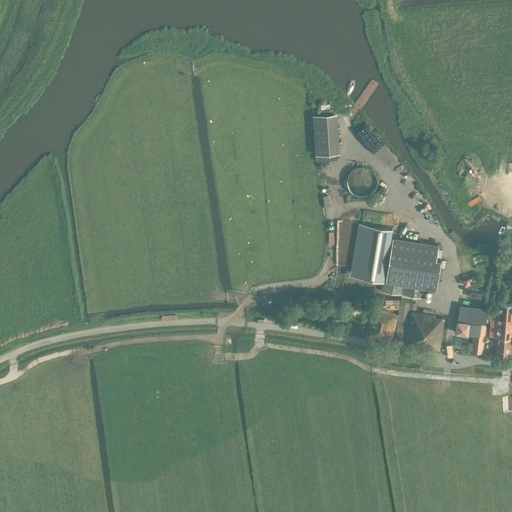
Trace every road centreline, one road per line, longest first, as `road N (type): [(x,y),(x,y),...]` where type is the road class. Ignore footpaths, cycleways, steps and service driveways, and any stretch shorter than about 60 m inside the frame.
road 1 (unclassified): [(0,360),(63,337),(216,321),(511,365)]
road 2 (track): [(258,344),(342,355),(392,373),(503,383),(508,364)]
road 3 (track): [(14,375),(52,355),(221,334)]
road 4 (track): [(221,334),(265,288),(321,280),(332,256),(335,211)]
